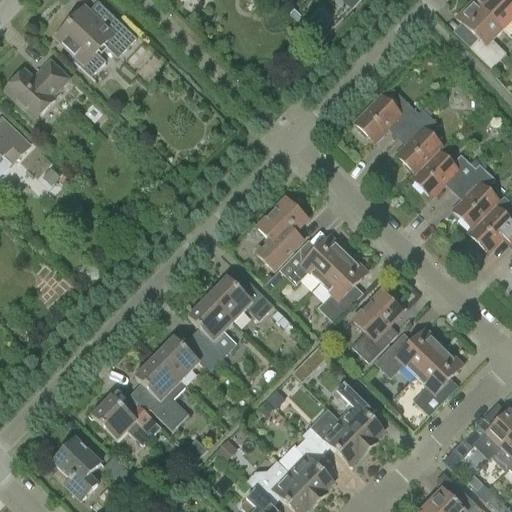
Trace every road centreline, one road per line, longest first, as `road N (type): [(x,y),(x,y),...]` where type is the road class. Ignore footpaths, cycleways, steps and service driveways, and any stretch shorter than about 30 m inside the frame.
road 1 (residential): [(0,443),(292,145)]
road 2 (residential): [(509,362),(292,145)]
road 3 (residential): [(360,511),(509,362)]
road 4 (residential): [(292,145),(436,0)]
